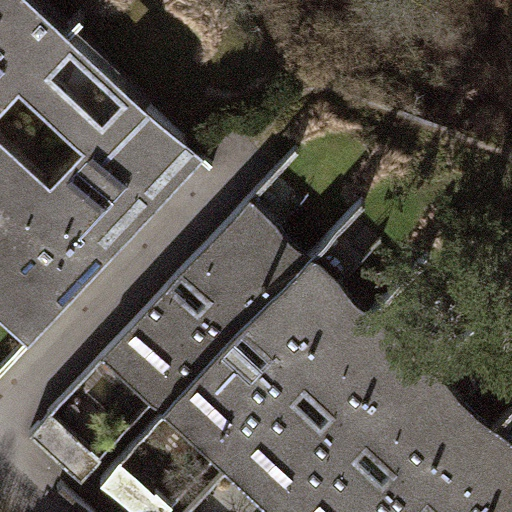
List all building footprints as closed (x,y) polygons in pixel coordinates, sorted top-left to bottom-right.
[(20,0),(0,21),(0,166),(20,146),(62,101),(102,59),(39,0),(20,0)] [(225,175),(102,59),(62,101),(131,166),(88,211),(20,146),(0,166),(0,319),(47,364),(225,175)] [(98,353),(161,412),(312,252),(248,193),(98,353)] [(161,412),(225,471),(375,312),(312,252),(161,412)] [(225,471),(268,511),(305,511),(438,371),(375,312),(225,471)] [(305,511),(424,511),(502,430),(438,371),(305,511)] [(59,403),(32,429),(80,478),(107,452),(59,403)] [(424,511),(511,511),(511,439),(502,430),(424,511)] [(142,511),(167,511),(183,499),(133,439),(103,464),(142,511)]
